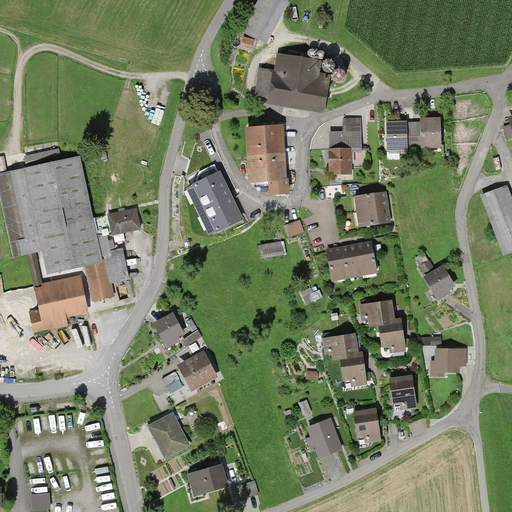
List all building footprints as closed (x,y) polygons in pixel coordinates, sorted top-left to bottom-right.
[(292,0),(260,0),(245,30),(270,43),(292,0)] [(323,59),(279,52),(276,71),(259,68),(255,96),(270,98),(269,106),(321,113),(326,111),(331,74),(321,73),(323,59)] [(160,129),(167,108),(166,108),(170,96),(164,93),(153,126),(160,129)] [(421,119),(421,123),(421,147),(421,149),(442,148),(441,119),(421,119)] [(343,133),(329,133),(329,172),(333,172),(333,175),(352,175),(352,164),(352,150),(361,149),(360,120),(342,120),(343,133)] [(408,152),(408,147),(407,123),(407,121),(388,122),(388,152),(408,152)] [(421,123),(407,123),(408,147),(421,147),(421,123)] [(246,129),(248,157),(285,155),(283,126),(264,127),(246,129)] [(287,181),(285,155),(248,157),(249,186),(269,184),(270,196),(288,194),(287,181)] [(81,157),(0,174),(0,188),(15,258),(27,255),(34,290),(38,307),(30,309),(35,333),(68,325),(66,319),(90,313),(81,275),(43,284),(36,253),(42,252),(47,275),(85,267),(93,303),(115,298),(112,286),(131,282),(123,247),(116,248),(114,239),(109,240),(108,236),(107,233),(98,235),(94,219),(81,157)] [(214,166),(201,172),(196,185),(186,189),(208,237),(243,221),(229,191),(221,173),(218,175),(214,166)] [(511,199),(508,188),(482,199),(505,256),(511,253),(511,199)] [(355,197),(357,213),(390,208),(388,192),(355,197)] [(392,223),(390,208),(357,213),(359,227),(392,223)] [(124,213),(94,219),(98,235),(107,233),(108,236),(112,235),(112,237),(142,231),(137,210),(124,213)] [(289,239),(305,235),(301,222),(286,226),(289,239)] [(284,242),(260,249),(263,262),(287,255),(284,242)] [(366,243),(357,244),(363,277),(378,275),(372,242),(366,243)] [(348,280),(363,277),(357,244),(347,246),(343,247),(348,280)] [(332,282),(348,280),(343,247),(332,248),(327,249),(332,282)] [(444,265),(435,270),(424,253),(415,258),(420,267),(419,267),(425,277),(424,277),(439,302),(452,294),(450,291),(457,287),(444,265)] [(307,306),(323,299),(319,288),(302,294),(307,306)] [(393,300),(359,305),(362,322),(369,321),(370,328),(379,327),(402,323),(401,319),(396,319),(393,300)] [(185,334),(174,313),(154,324),(163,341),(162,342),(168,353),(181,346),(179,343),(181,342),(179,338),(185,334)] [(402,323),(379,327),(383,349),(389,348),(390,354),(406,352),(402,323)] [(198,331),(182,341),(193,358),(208,348),(198,331)] [(357,335),(323,339),(326,362),(340,361),(364,357),(363,353),(359,353),(357,335)] [(467,349),(435,349),(435,361),(430,361),(430,377),(445,377),(445,374),(461,374),(461,367),(467,367),(467,349)] [(190,360),(178,366),(192,393),(218,378),(204,352),(190,360)] [(364,357),(340,361),(344,382),(351,381),(352,388),(368,385),(367,381),(371,381),(370,373),(367,373),(364,357)] [(175,373),(163,380),(171,394),(183,387),(175,373)] [(404,376),(389,379),(393,406),(395,406),(396,414),(405,412),(405,410),(417,409),(412,375),(404,376)] [(368,410),(353,412),(358,442),(364,441),(365,445),(382,443),(377,408),(368,410)] [(174,414),(148,427),(165,460),(191,447),(179,425),(174,414)] [(332,420),(307,429),(311,438),(306,440),(311,453),(316,451),(320,460),(343,450),(332,420)] [(223,465),(188,475),(195,498),(229,488),(226,474),(223,465)] [(255,481),(236,487),(240,500),(260,494),(255,481)] [(32,511),(46,511),(52,511),(51,496),(32,496),(32,511)]
